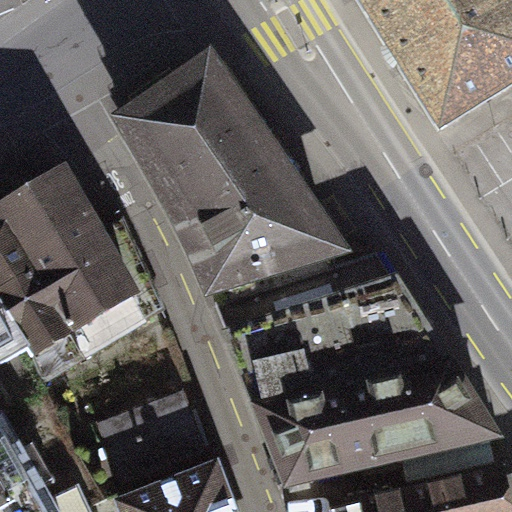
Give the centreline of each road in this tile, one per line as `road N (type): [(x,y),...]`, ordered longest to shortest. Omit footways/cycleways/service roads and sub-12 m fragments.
road 1 (residential): [(49,59),(177,296),(256,511)]
road 2 (primary): [(272,0),(511,349)]
